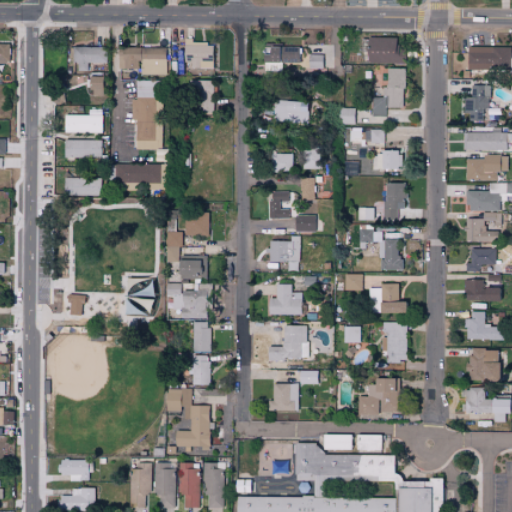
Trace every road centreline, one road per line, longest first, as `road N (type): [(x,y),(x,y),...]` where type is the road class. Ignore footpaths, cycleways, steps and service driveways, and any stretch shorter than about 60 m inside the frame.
road 1 (residential): [(0,17),(511,18)]
road 2 (residential): [(36,511),(32,287),(41,18)]
road 3 (residential): [(432,440),(442,0)]
road 4 (residential): [(242,429),(240,0)]
